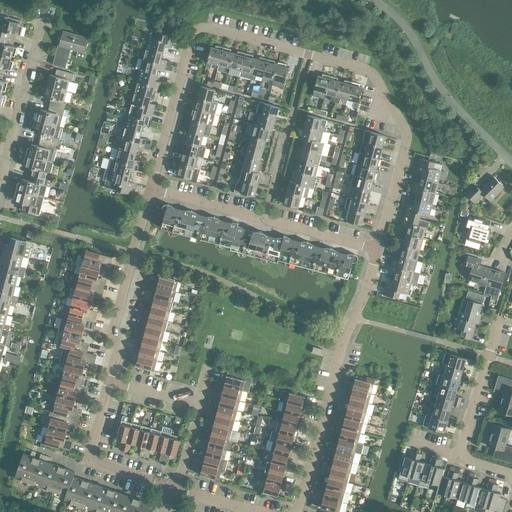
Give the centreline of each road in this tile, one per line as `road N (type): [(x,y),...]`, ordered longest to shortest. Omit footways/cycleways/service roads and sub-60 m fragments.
road 1 (residential): [(377,249),(406,134),(369,71),(307,54),(196,30),(152,189)]
road 2 (residential): [(298,511),(377,249)]
road 3 (residential): [(377,249),(152,189)]
road 4 (unclassified): [(369,0),(392,16),(455,107),(511,162)]
road 5 (residential): [(110,381),(114,330),(152,189)]
road 6 (residential): [(0,180),(45,8)]
road 7 (residential): [(172,489),(89,459),(110,381)]
road 8 (residential): [(458,457),(500,318)]
